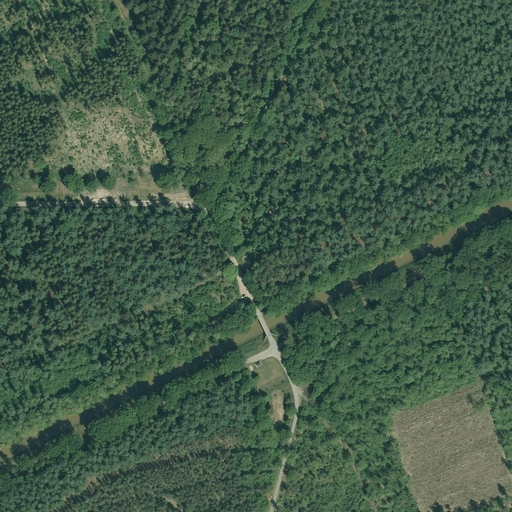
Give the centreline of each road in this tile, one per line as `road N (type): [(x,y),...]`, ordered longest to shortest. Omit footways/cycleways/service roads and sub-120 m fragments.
road 1 (unclassified): [(0,205),(201,209),(258,314)]
road 2 (unclassified): [(273,343),(0,481)]
road 3 (track): [(511,229),(274,346)]
road 4 (track): [(211,218),(316,0)]
road 5 (track): [(194,207),(183,153),(116,0)]
